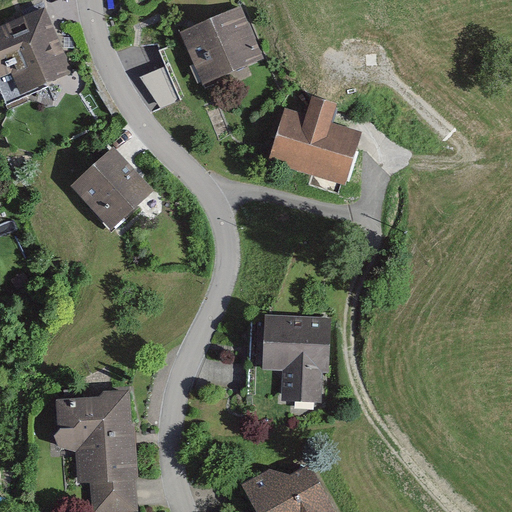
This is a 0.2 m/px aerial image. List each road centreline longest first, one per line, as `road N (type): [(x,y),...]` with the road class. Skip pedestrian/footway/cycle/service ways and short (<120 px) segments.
road 1 (residential): [(91,0),(122,85),(217,218),(214,281),(188,346),(172,426),(182,511)]
road 2 (track): [(370,224),(348,312),(355,382),(377,422),(458,511)]
